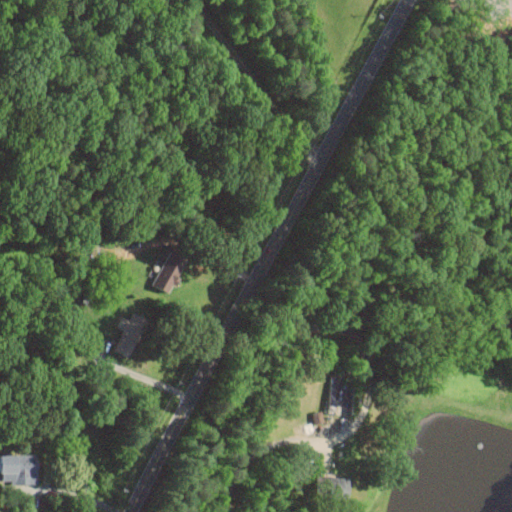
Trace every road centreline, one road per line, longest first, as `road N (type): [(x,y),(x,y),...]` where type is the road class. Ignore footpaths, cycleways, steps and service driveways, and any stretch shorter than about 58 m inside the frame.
road 1 (tertiary): [(132,511),(408,0)]
road 2 (residential): [(237,511),(307,358),(308,321),(287,289),(256,279)]
